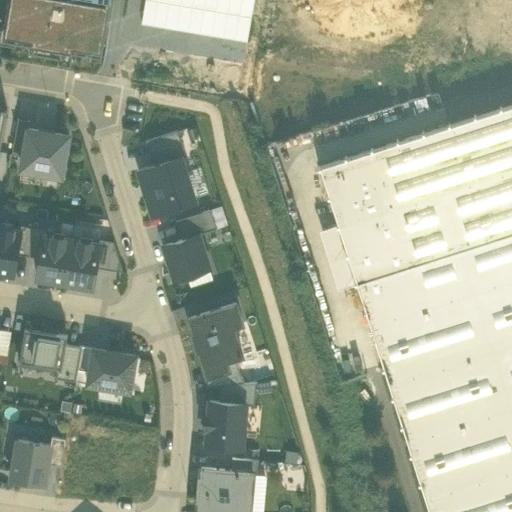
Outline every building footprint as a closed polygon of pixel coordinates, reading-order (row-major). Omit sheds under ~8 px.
[(8,0),(3,26),(16,28),(14,39),(16,40),(29,42),(28,49),(58,54),(60,54),(61,47),(73,49),(87,52),(89,52),(91,41),(103,44),(111,0),(110,0),(8,0)] [(157,2),(145,0),(141,24),(153,26),(157,2)] [(193,0),(181,0),(181,6),(192,8),(193,0)] [(205,0),(193,0),(192,8),(204,10),(205,0)] [(217,0),(205,0),(204,10),(216,12),(217,0)] [(229,0),(217,0),(216,12),(227,14),(229,0)] [(241,0),(229,0),(227,14),(239,16),(241,0)] [(253,0),(241,0),(239,16),(251,18),(253,0)] [(169,4),(157,2),(153,26),(165,28),(169,4)] [(181,6),(169,4),(165,28),(176,30),(181,6)] [(192,8),(181,6),(176,30),(188,32),(192,8)] [(204,10),(192,8),(188,32),(200,34),(204,10)] [(216,12),(204,10),(200,34),(212,36),(216,12)] [(227,14),(216,12),(212,36),(223,38),(227,14)] [(239,16),(227,14),(223,38),(235,40),(239,16)] [(251,18),(239,16),(235,40),(247,42),(251,18)] [(16,28),(3,26),(1,26),(0,33),(0,41),(15,44),(16,40),(14,39),(16,28)] [(89,52),(87,52),(87,57),(101,59),(103,44),(91,41),(89,52)] [(60,54),(58,54),(57,60),(71,62),(73,49),(61,47),(60,54)] [(511,511),(511,104),(320,165),(338,222),(357,281),(430,511),(511,511)] [(12,153),(23,155),(28,128),(29,121),(17,118),(12,153)] [(38,130),(28,128),(23,155),(21,168),(61,174),(68,135),(54,132),(38,130)] [(145,140),(153,164),(180,156),(185,154),(177,130),(145,140)] [(153,164),(139,169),(145,188),(147,187),(150,195),(147,195),(153,214),(195,201),(193,197),(185,171),(180,156),(153,164)] [(185,171),(193,197),(209,192),(201,167),(185,171)] [(210,209),(216,228),(228,224),(221,205),(210,209)] [(176,220),(182,239),(198,234),(216,228),(210,209),(176,220)] [(98,241),(99,238),(101,226),(74,222),(72,237),(98,241)] [(357,281),(338,222),(319,228),(338,287),(357,281)] [(19,228),(0,224),(0,269),(13,272),(17,252),(21,228),(19,228)] [(20,224),(19,228),(21,228),(17,252),(28,255),(33,227),(20,224)] [(28,255),(40,257),(44,232),(46,232),(46,229),(33,227),(28,255)] [(64,281),(72,237),(46,232),(44,232),(40,257),(37,276),(64,281)] [(163,245),(174,278),(186,274),(209,267),(198,234),(182,239),(163,245)] [(72,237),(64,281),(92,285),(95,266),(99,242),(98,241),(72,237)] [(99,238),(98,241),(99,242),(95,266),(123,271),(114,241),(99,238)] [(213,278),(209,267),(186,274),(190,285),(213,278)] [(197,351),(199,350),(202,349),(211,374),(229,368),(226,359),(235,357),(242,354),(233,326),(242,323),(236,302),(188,317),(193,333),(191,334),(197,351)] [(67,334),(24,326),(19,360),(57,367),(61,368),(66,343),(67,334)] [(12,330),(0,327),(0,352),(8,354),(12,330)] [(82,345),(66,343),(61,368),(57,367),(56,377),(75,381),(82,345)] [(87,382),(93,347),(82,345),(75,381),(87,383),(87,382)] [(129,390),(135,355),(93,347),(87,382),(129,390)] [(206,375),(211,374),(202,349),(199,350),(206,375)] [(197,351),(208,387),(214,386),(211,374),(206,375),(199,350),(197,351)] [(211,374),(214,386),(220,385),(244,383),(235,357),(226,359),(229,368),(211,374)] [(220,385),(219,401),(246,403),(246,404),(254,405),(256,382),(220,385)] [(219,401),(210,400),(208,414),(206,414),(204,429),(207,429),(206,443),(242,447),(246,404),(246,403),(219,401)] [(52,436),(50,444),(47,463),(61,465),(65,438),(52,436)] [(18,438),(11,478),(43,484),(47,463),(50,444),(18,438)] [(232,457),(231,469),(253,471),(253,472),(257,472),(258,459),(232,457)] [(231,469),(201,466),(197,510),(215,511),(248,511),(253,472),(253,471),(231,469)]
